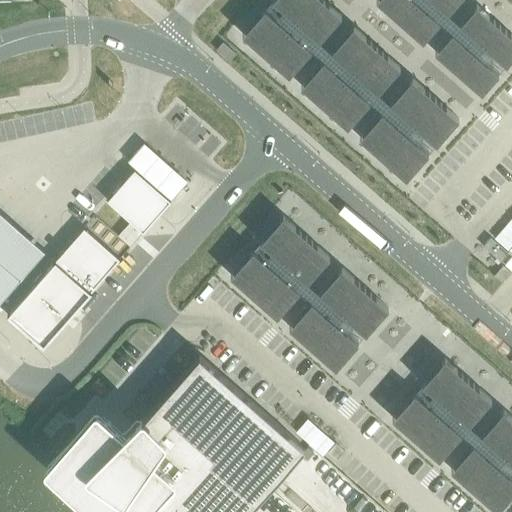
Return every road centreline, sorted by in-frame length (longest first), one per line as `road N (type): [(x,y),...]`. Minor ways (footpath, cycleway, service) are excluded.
road 1 (unclassified): [(58,387),(271,140)]
road 2 (unclassified): [(511,343),(271,140)]
road 3 (unclassified): [(161,48),(81,29),(0,46)]
road 4 (unclassified): [(271,140),(198,71),(161,48)]
